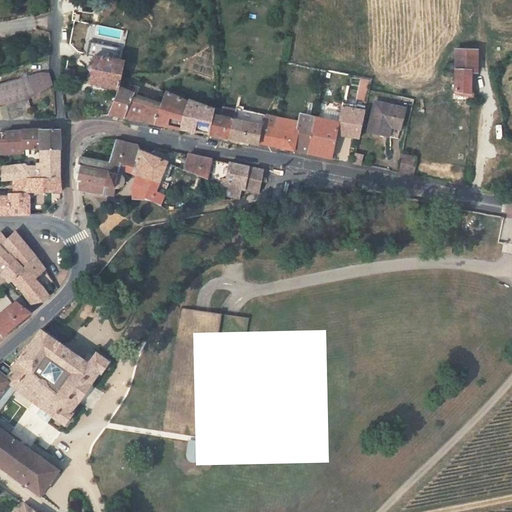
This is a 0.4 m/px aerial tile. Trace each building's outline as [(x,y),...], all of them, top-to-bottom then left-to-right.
[(0,20),(0,30),(34,30),(34,19),(0,20)] [(461,70),(465,71),(467,71),(467,49),(446,49),(446,89),(460,92),(461,70)] [(109,59),(81,55),(77,81),(104,87),(109,59)] [(60,66),(61,79),(69,77),(69,66),(60,66)] [(38,91),(36,76),(18,82),(18,74),(13,76),(19,96),(38,91)] [(0,102),(15,97),(19,96),(13,76),(0,80),(0,102)] [(145,121),(151,97),(123,91),(125,82),(112,79),(110,88),(104,87),(99,113),(102,112),(145,121)] [(358,99),(365,100),(367,80),(360,79),(358,99)] [(173,127),(179,101),(153,91),(151,97),(145,121),(173,127)] [(20,113),(15,97),(0,102),(0,119),(4,119),(20,113)] [(208,109),(179,99),(179,101),(173,127),(202,133),(207,113),(208,109)] [(356,134),(374,137),(387,140),(394,110),(362,104),(356,134)] [(202,133),(223,137),(230,110),(213,106),(214,115),(207,113),(202,133)] [(324,135),(344,140),(350,114),(330,109),(326,124),(324,135)] [(223,137),(249,142),(253,126),(264,128),(265,118),(230,110),(223,137)] [(253,126),(249,142),(298,153),(305,120),(290,117),(289,123),(265,118),(264,128),(253,126)] [(324,135),(326,124),(305,120),(298,153),(319,157),(324,135)] [(31,136),(12,137),(13,155),(15,156),(31,157),(31,136)] [(50,136),(31,136),(31,157),(49,157),(50,136)] [(12,137),(0,137),(0,160),(1,161),(15,159),(15,156),(13,155),(12,137)] [(127,145),(116,143),(109,164),(120,168),(115,180),(124,184),(114,211),(162,208),(160,198),(156,196),(168,166),(127,145)] [(388,172),(402,175),(408,152),(393,148),(388,172)] [(350,154),(341,152),(339,162),(347,163),(350,154)] [(0,186),(3,186),(49,185),(49,157),(31,157),(30,170),(27,170),(27,173),(17,173),(15,170),(0,171),(0,186)] [(210,163),(187,159),(185,175),(207,179),(210,163)] [(114,184),(115,180),(120,168),(109,164),(106,172),(81,163),(80,168),(76,167),(68,190),(72,191),(70,197),(103,211),(107,199),(111,198),(115,188),(114,184)] [(260,196),(263,174),(229,167),(210,163),(207,179),(221,186),(229,190),(227,203),(239,200),(240,194),(260,196)] [(19,198),(50,199),(49,185),(3,186),(3,200),(0,199),(0,219),(18,220),(19,198)] [(0,263),(10,273),(22,260),(6,241),(0,244),(0,263)] [(31,273),(22,260),(10,273),(0,285),(0,292),(2,291),(16,307),(28,304),(37,295),(25,279),(31,273)] [(0,285),(10,273),(0,263),(0,285)] [(0,332),(14,322),(0,307),(0,332)] [(0,469),(38,499),(60,470),(0,424),(0,394),(8,385),(62,427),(71,416),(67,413),(96,375),(97,376),(108,362),(93,351),(84,363),(38,327),(1,375),(0,374),(0,469)] [(184,460),(198,463),(201,442),(187,440),(184,460)]
